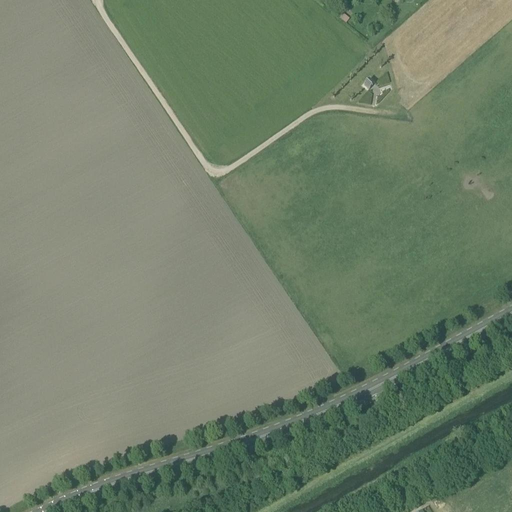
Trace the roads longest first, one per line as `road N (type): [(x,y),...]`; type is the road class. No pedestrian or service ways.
road 1 (primary): [(46,511),(296,424),(511,315)]
road 2 (track): [(97,0),(216,172),(323,109),(388,119)]
